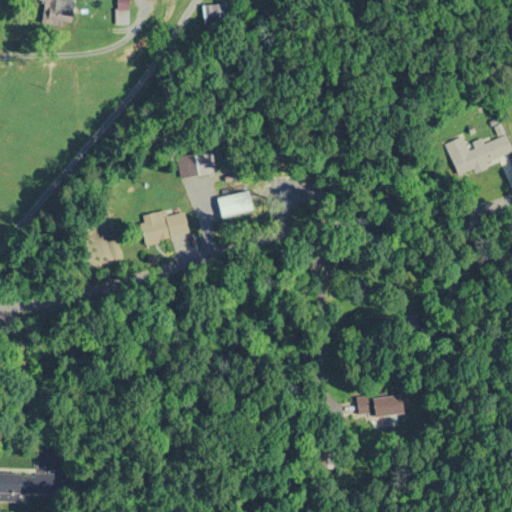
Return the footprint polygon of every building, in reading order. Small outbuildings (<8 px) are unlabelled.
[(71,0),(40,0),(40,22),(71,23),(71,0)] [(115,24),(127,24),(127,3),(115,3),(115,24)] [(230,4),(203,4),(203,22),(230,22),(230,4)] [(444,144),(457,177),(511,155),(511,153),(505,134),(483,143),(481,139),(465,145),(462,137),(444,144)] [(188,176),(214,172),(212,151),(185,154),(188,176)] [(186,234),(181,209),(139,218),(145,243),(186,234)]
